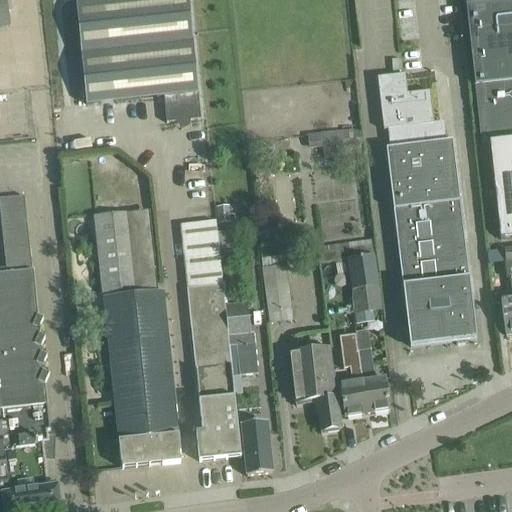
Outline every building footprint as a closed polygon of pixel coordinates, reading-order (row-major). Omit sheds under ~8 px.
[(0,0),(0,28),(9,27),(5,0),(0,0)] [(199,120),(197,95),(187,0),(123,0),(76,5),(86,106),(165,98),(167,124),(199,120)] [(511,0),(465,0),(481,144),(490,143),(500,240),(511,238),(511,0)] [(405,74),(377,78),(383,130),(387,130),(388,130),(390,150),(386,150),(408,329),(410,349),(456,344),(456,346),(467,345),(467,342),(477,341),(474,321),(452,142),(443,143),(442,132),(431,134),(430,125),(434,124),(430,91),(407,94),(405,74)] [(62,132),(62,151),(98,150),(97,131),(62,132)] [(357,131),(312,132),(312,147),(357,146),(357,131)] [(0,207),(6,268),(0,268),(0,511),(49,511),(61,510),(57,483),(46,484),(42,443),(47,442),(46,432),(50,432),(45,385),(49,376),(44,373),(43,366),(47,357),(42,355),(41,348),(45,339),(37,337),(37,329),(43,320),(38,318),(33,272),(32,272),(24,197),(0,199),(0,207)] [(223,224),(232,224),(231,208),(222,208),(223,224)] [(128,214),(115,215),(95,217),(117,426),(110,427),(112,446),(119,445),(121,465),(122,465),(123,470),(124,470),(123,465),(162,461),(162,466),(181,464),(180,455),(181,455),(179,435),(177,435),(162,291),(136,294),(128,214)] [(241,458),(223,285),(217,225),(182,228),(188,289),(187,289),(202,433),(197,434),(200,462),(241,458)] [(511,249),(503,251),(504,263),(506,278),(511,277),(511,249)] [(224,254),(225,265),(236,264),(235,253),(224,254)] [(378,289),(373,257),(347,261),(352,293),(378,289)] [(288,267),(264,271),(272,325),(296,322),(288,267)] [(511,335),(511,277),(511,279),(511,300),(502,302),(506,337),(511,335)] [(378,289),(352,293),(354,313),(355,313),(374,310),(381,308),(378,289)] [(242,378),(260,377),(255,335),(238,336),(242,378)] [(367,415),(356,341),(356,339),(340,341),(345,371),(352,370),(355,385),(340,387),(345,419),(367,415)] [(368,340),(356,341),(367,415),(390,412),(385,380),(375,381),(368,340)] [(329,349),(288,355),(295,404),(317,401),(321,433),(341,430),(329,349)] [(238,426),(241,457),(245,457),(247,478),(272,475),(267,423),(238,426)]
